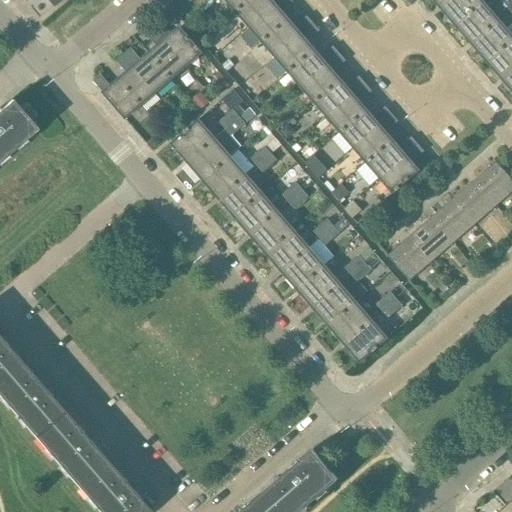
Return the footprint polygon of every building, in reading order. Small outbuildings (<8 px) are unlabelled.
[(227,0),(237,11),(249,0),(227,0)] [(249,0),(237,11),(250,26),(279,0),(249,0)] [(294,0),(293,0),(279,0),(250,26),(263,41),(289,18),(282,10),(294,0)] [(483,1),(481,0),(447,0),(440,6),(456,24),(483,1)] [(498,19),(483,1),(456,24),(472,43),(498,19)] [(296,26),(289,18),(263,41),(276,56),(314,23),(307,16),(296,26)] [(511,39),(511,34),(498,19),(472,43),(488,61),(511,39)] [(187,66),(202,52),(180,27),(171,34),(161,21),(154,28),(187,66)] [(276,56),(290,71),(315,49),(308,41),(320,30),(314,23),(276,56)] [(159,65),(172,79),(187,66),(154,28),(146,34),(157,47),(149,54),(159,65)] [(511,71),(511,39),(488,61),(504,79),(511,71)] [(321,56),(315,49),(290,71),(303,86),(340,53),(333,46),(321,56)] [(172,79),(159,65),(149,54),(142,61),(130,48),(123,55),(156,92),(159,90),(172,79)] [(303,86),(316,101),(341,79),(334,71),(346,60),(340,53),(303,86)] [(141,106),(156,92),(123,55),(116,61),(127,74),(119,80),(141,106)] [(222,66),(227,72),(234,66),(229,60),(222,66)] [(104,93),(126,119),(141,106),(119,80),(111,87),(100,74),(94,80),(104,93)] [(215,83),(221,90),(228,84),(223,77),(215,83)] [(348,87),(341,79),(316,101),(329,117),(366,84),(360,77),(348,87)] [(250,98),(257,91),(248,80),(241,87),(250,98)] [(366,84),(329,117),(342,132),(367,109),(361,101),(372,91),(366,84)] [(210,100),(202,91),(192,99),(201,108),(210,100)] [(0,160),(37,129),(11,100),(0,109),(0,160)] [(374,117),(367,109),(342,132),(355,147),(392,114),(386,107),(374,117)] [(233,111),(220,123),(226,129),(240,118),(233,111)] [(392,114),(355,147),(368,162),(394,139),(387,132),(399,122),(392,114)] [(232,136),(246,124),(240,118),(226,129),(232,136)] [(288,125),(281,131),(288,140),(295,133),(288,125)] [(209,132),(183,154),(198,172),(224,149),(209,132)] [(147,143),(153,150),(161,144),(155,136),(147,143)] [(400,147),(394,139),(368,162),(381,177),(418,144),(412,137),(400,147)] [(303,155),(308,160),(319,149),(315,144),(303,155)] [(418,144),(381,177),(394,192),(420,170),(413,162),(425,152),(418,144)] [(256,164),(270,152),(265,145),(251,157),(256,164)] [(239,166),(224,149),(198,172),(213,189),(239,166)] [(270,152),(256,164),(263,171),(276,159),(270,152)] [(305,163),(310,168),(318,161),(314,156),(305,163)] [(496,207),(511,193),(511,178),(497,161),(474,181),(496,207)] [(254,184),(239,166),(213,189),(228,206),(254,184)] [(496,207),(474,181),(453,199),(476,225),(496,207)] [(288,202),(302,190),(296,183),(283,195),(288,202)] [(268,201),(254,184),(228,206),(243,224),(268,201)] [(340,187),(332,193),(340,202),(347,196),(340,187)] [(302,190),(288,202),(294,208),(308,197),(302,190)] [(455,243),(476,225),(453,199),(432,217),(455,243)] [(283,218),(268,201),(243,224),(258,241),(283,218)] [(361,211),(353,202),(345,209),(353,218),(361,211)] [(326,242),(349,222),(343,215),(334,223),(320,235),(326,242)] [(320,235),(334,223),(328,216),(314,228),(320,235)] [(434,261),(455,243),(432,217),(411,235),(434,261)] [(292,228),(283,218),(258,241),(273,258),(298,235),(292,228)] [(313,253),(298,235),(273,258),(287,275),(313,253)] [(412,280),(434,261),(411,235),(389,254),(412,280)] [(328,270),(313,253),(287,275),(302,293),(328,270)] [(352,273),(366,261),(360,254),(345,266),(352,273)] [(352,273),(353,275),(358,280),(372,268),(366,261),(352,273)] [(343,287),(328,270),(302,293),(317,310),(343,287)] [(358,304),(343,287),(317,310),(332,327),(358,304)] [(383,310),(397,298),(391,291),(377,303),(383,310)] [(397,298),(383,310),(389,317),(403,305),(397,298)] [(373,322),(358,304),(332,327),(347,345),(373,322)] [(388,339),(373,322),(347,345),(362,362),(388,339)] [(0,378),(21,361),(0,336),(0,378)] [(64,411),(21,361),(0,378),(0,396),(34,436),(64,411)] [(34,436),(78,486),(107,461),(64,411),(34,436)] [(300,511),(338,479),(314,450),(264,493),(279,511),(300,511)] [(149,511),(151,511),(107,461),(78,486),(99,511),(149,511)] [(279,511),(264,493),(241,511),(279,511)]
